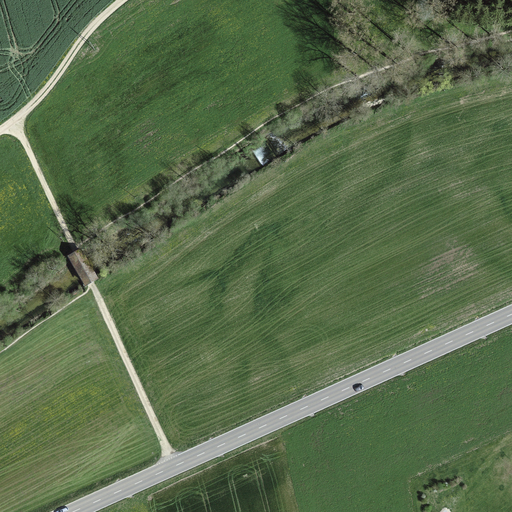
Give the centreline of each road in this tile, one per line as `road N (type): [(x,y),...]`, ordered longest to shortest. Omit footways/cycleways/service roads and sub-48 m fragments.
road 1 (primary): [(511,314),(72,511)]
road 2 (track): [(172,467),(92,287)]
road 3 (track): [(0,135),(127,0)]
road 4 (track): [(75,251),(14,125)]
